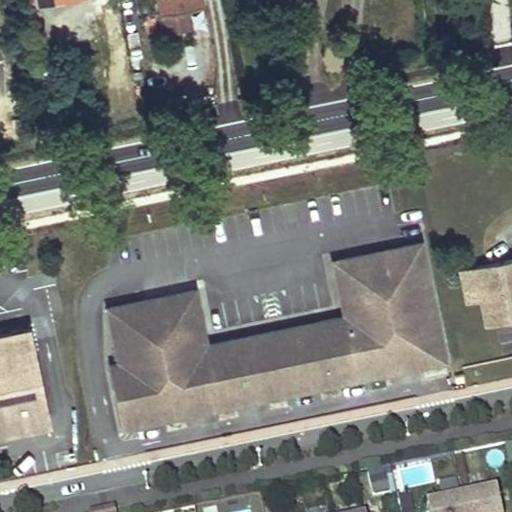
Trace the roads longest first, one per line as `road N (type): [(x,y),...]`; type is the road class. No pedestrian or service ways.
road 1 (residential): [(511,392),(0,498)]
road 2 (secondary): [(0,186),(511,81)]
